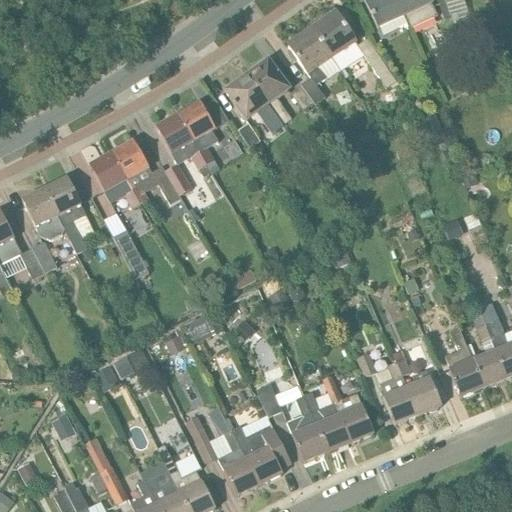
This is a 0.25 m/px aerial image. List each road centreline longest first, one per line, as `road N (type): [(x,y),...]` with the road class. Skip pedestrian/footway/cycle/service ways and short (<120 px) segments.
road 1 (residential): [(234,0),(114,84),(0,145)]
road 2 (residential): [(315,511),(511,425)]
